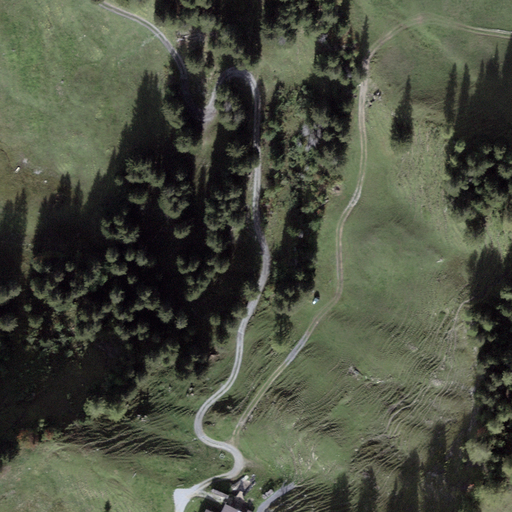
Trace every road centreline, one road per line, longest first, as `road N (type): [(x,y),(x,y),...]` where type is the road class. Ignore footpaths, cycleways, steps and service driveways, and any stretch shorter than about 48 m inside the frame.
road 1 (track): [(95,0),(156,31),(182,69),(192,114),(212,108),(229,73),(248,77),(255,91),(255,222),(265,269),(240,336),(237,369),(198,420),(206,440),(236,453),(237,467),(192,491),(179,511)]
road 2 (track): [(230,448),(254,401),(337,296),(339,230),(364,153),(368,54),(383,43),(467,31),(511,37)]
